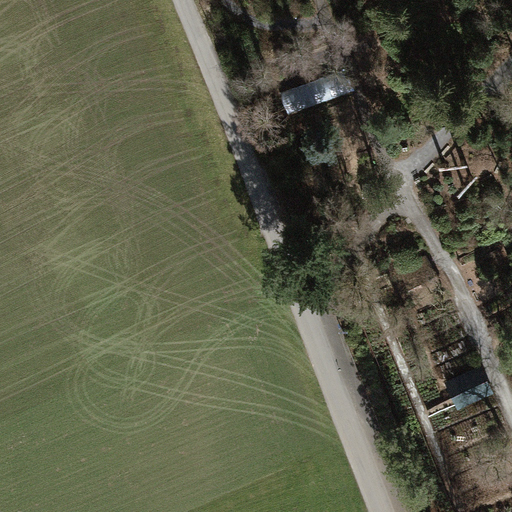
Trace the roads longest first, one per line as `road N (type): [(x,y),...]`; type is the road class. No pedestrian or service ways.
road 1 (unclassified): [(183,0),(376,511)]
road 2 (track): [(232,0),(251,16),(322,2),(397,183),(511,65)]
road 3 (track): [(301,318),(397,183),(448,271),(511,417)]
